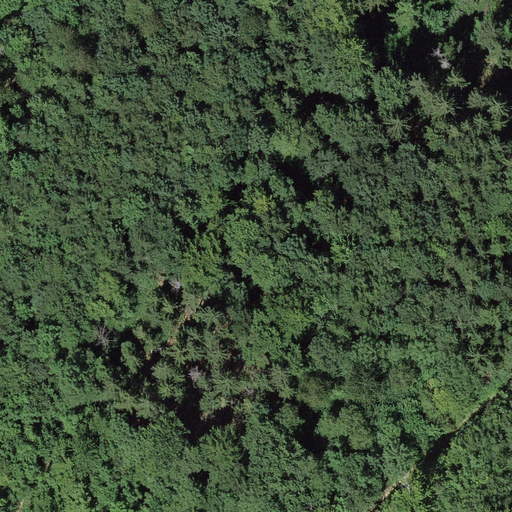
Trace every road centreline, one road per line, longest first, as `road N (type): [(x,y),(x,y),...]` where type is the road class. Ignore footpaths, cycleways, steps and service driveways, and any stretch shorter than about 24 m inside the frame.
road 1 (track): [(16,511),(103,359),(192,241),(290,144),(415,48),(495,0)]
road 2 (track): [(511,384),(373,511)]
